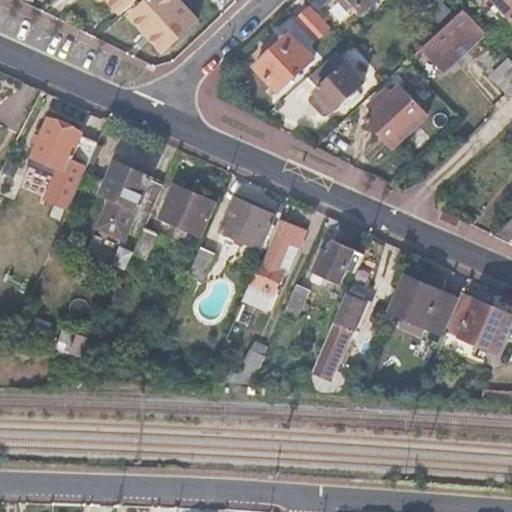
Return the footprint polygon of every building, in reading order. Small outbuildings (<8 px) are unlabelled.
[(106,0),(119,16),(137,0),(106,0)] [(350,0),(361,12),(374,0),(350,0)] [(511,0),(496,0),(511,16),(511,0)] [(160,2),(135,24),(160,52),(184,30),(160,2)] [(309,10),(297,20),(315,39),(326,29),(309,10)] [(483,33),(464,12),(432,40),(452,62),(483,33)] [(314,64),(288,35),(255,66),(280,94),(314,64)] [(334,53),(307,78),(317,89),(307,97),(325,116),(361,83),(334,53)] [(490,75),(511,95),(511,94),(511,61),(507,57),(490,75)] [(426,114),(398,85),(364,116),(392,146),(426,114)] [(80,134),(48,120),(28,166),(48,176),(51,167),(64,173),(65,170),(81,177),(96,146),(78,138),(80,134)] [(151,179),(114,163),(100,196),(109,200),(137,212),(148,217),(161,187),(150,182),(151,179)] [(214,203),(173,185),(159,219),(199,237),(214,203)] [(137,212),(109,200),(96,230),(124,242),(137,212)] [(274,218),(235,200),(221,232),(260,250),(274,218)] [(305,234),(282,223),(263,266),(260,264),(252,283),(273,292),(282,270),(278,268),(289,243),(299,248),(305,234)] [(511,243),(511,223),(496,238),(510,246),(511,243)] [(155,234),(143,229),(132,256),(143,261),(155,234)] [(329,256),(322,253),(310,281),(320,286),(324,276),(338,283),(345,269),(356,274),(364,257),(334,244),(329,256)] [(214,254),(200,248),(188,276),(202,282),(214,254)] [(426,286),(405,276),(389,311),(446,335),(449,329),(461,300),(442,292),(447,281),(431,274),(426,286)] [(307,298),(293,292),(283,314),(297,320),(307,298)] [(464,294),(461,300),(449,329),(499,351),(511,322),(511,306),(503,303),(500,309),(464,294)] [(369,306),(346,296),(312,374),(331,381),(350,340),(357,342),(365,325),(361,324),(369,306)] [(239,371),(215,368),(209,383),(252,387),(268,349),(252,342),(239,371)] [(331,381),(312,374),(305,391),(348,395),(350,389),(331,381)] [(511,395),(497,394),(484,393),(483,404),(511,406),(511,395)]
